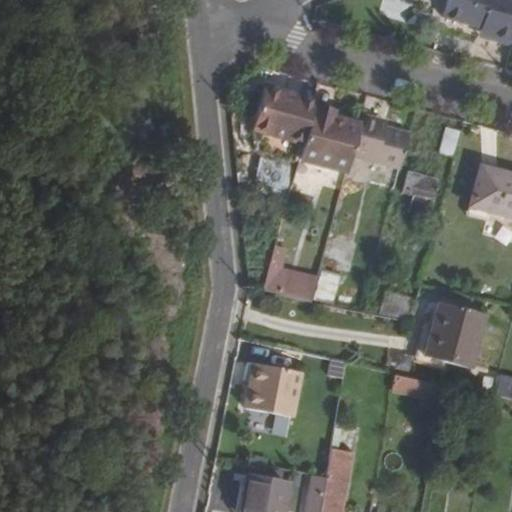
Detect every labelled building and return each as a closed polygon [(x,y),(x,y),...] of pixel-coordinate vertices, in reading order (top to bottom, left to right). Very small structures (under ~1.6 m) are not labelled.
[(511,46),(511,45),(511,0),(446,0),(441,19),(480,28),(488,31),(486,39),(511,46)] [(477,37),(486,39),(488,31),(480,28),(477,37)] [(251,129),(303,144),(313,109),(315,101),(262,88),(251,129)] [(313,109),(303,144),(298,164),(344,177),(350,156),(359,121),(313,109)] [(359,121),(350,156),(398,169),(408,133),(384,126),(377,125),(379,118),(361,114),(359,121)] [(457,132),(444,128),(437,153),(450,157),(457,132)] [(260,154),(257,182),(290,193),(298,165),(260,154)] [(502,168),(481,162),(469,206),(511,218),(511,175),(500,172),(502,168)] [(437,181),(407,172),(399,201),(429,209),(437,181)] [(352,246),(332,241),(326,261),(347,266),(352,246)] [(275,245),(262,291),(311,300),(316,281),(281,271),(287,248),(275,245)] [(316,281),(311,300),(331,304),(339,276),(319,270),(316,281)] [(377,312),(409,318),(414,301),(384,291),(377,312)] [(483,315),(437,304),(422,357),(468,369),(483,315)] [(298,373),(252,365),(244,407),(289,417),(298,373)] [(325,478),(319,511),(340,511),(350,455),(330,451),(325,478)] [(280,511),(286,484),(246,476),(239,511),(280,511)] [(310,476),(303,511),(319,511),(325,478),(310,476)] [(452,479),(445,477),(440,503),(448,504),(452,479)]
